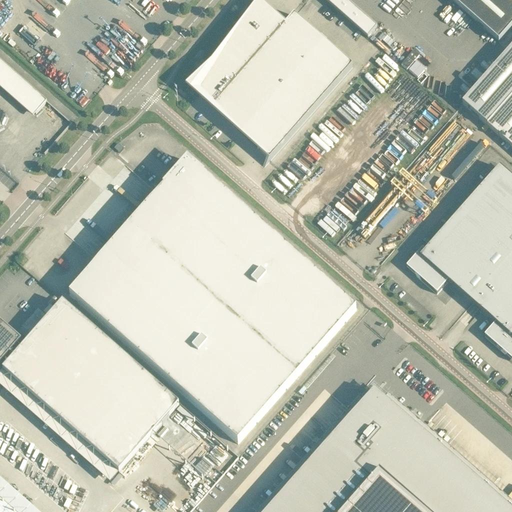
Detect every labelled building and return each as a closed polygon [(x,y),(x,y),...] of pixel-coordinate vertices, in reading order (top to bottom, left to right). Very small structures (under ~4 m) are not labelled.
[(325,0),(323,0),(368,39),(377,28),(345,0),(334,0),(330,4),(325,0)] [(511,28),(511,0),(449,0),(499,44),(511,28)] [(294,17),(286,26),(259,2),(257,4),(258,4),(215,71),(211,66),(186,90),(190,94),(198,83),(208,82),(202,92),(257,149),(268,160),(262,167),(264,169),(353,68),(294,17)] [(511,149),(511,49),(463,106),(487,128),(511,149)] [(0,89),(33,119),(47,103),(0,61),(0,89)] [(238,445),(357,311),(188,162),(70,297),(238,445)] [(407,269),(413,274),(437,295),(448,283),(471,304),(511,258),(511,179),(500,169),(426,253),(423,250),(407,269)] [(511,361),(511,258),(471,304),(495,325),(485,337),(511,361)] [(0,388),(110,485),(119,475),(179,407),(63,304),(23,350),(19,346),(22,343),(1,325),(0,325),(0,368),(3,365),(6,369),(3,373),(0,376),(0,388)] [(386,403),(374,393),(365,404),(360,400),(261,511),(511,511),(511,506),(417,422),(389,398),(386,403)] [(39,511),(0,479),(0,511),(39,511)]
